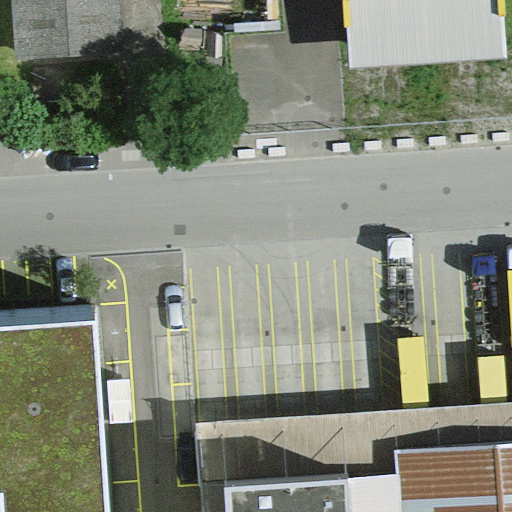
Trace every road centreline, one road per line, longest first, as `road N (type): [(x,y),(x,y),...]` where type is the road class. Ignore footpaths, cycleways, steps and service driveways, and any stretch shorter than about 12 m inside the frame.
road 1 (unclassified): [(511,194),(0,224)]
road 2 (unknown): [(155,511),(147,216)]
